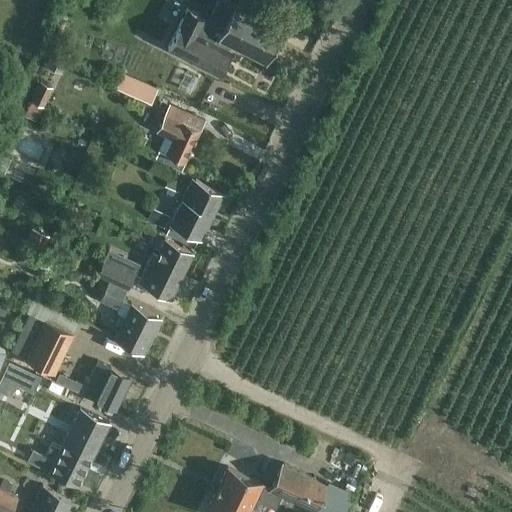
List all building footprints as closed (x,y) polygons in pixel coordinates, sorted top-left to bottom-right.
[(226,0),(218,0),(206,24),(221,32),(217,40),(265,64),(283,28),(226,0)] [(217,40),(221,32),(206,24),(206,26),(202,24),(205,18),(186,9),(166,51),(218,76),(228,54),(214,45),(217,40)] [(55,19),(48,37),(59,41),(65,24),(55,19)] [(61,71),(68,55),(54,48),(46,64),(61,71)] [(179,63),(167,87),(190,98),(202,75),(179,63)] [(122,72),(116,85),(150,101),(156,88),(122,72)] [(36,120),(51,87),(39,82),(24,115),(36,120)] [(159,151),(155,159),(182,172),(205,124),(170,107),(158,132),(174,140),(166,155),(159,151)] [(170,173),(165,184),(177,190),(182,178),(170,173)] [(188,184),(170,222),(200,237),(222,192),(195,179),(191,185),(188,184)] [(33,228),(28,239),(42,246),(48,234),(33,228)] [(143,282),(171,296),(192,252),(164,239),(143,282)] [(20,252),(16,262),(26,267),(31,256),(20,252)] [(105,259),(98,273),(127,288),(134,274),(105,259)] [(118,307),(125,293),(106,283),(99,298),(118,307)] [(115,333),(111,331),(110,333),(114,335),(145,350),(161,317),(130,302),(115,333)] [(30,312),(11,351),(23,357),(55,373),(75,333),(42,318),(30,312)] [(82,314),(79,325),(97,329),(100,319),(82,314)] [(8,359),(0,376),(0,390),(9,395),(15,383),(33,391),(41,375),(8,359)] [(94,368),(82,392),(116,408),(132,376),(111,366),(98,359),(94,368)] [(33,450),(28,460),(77,484),(93,452),(108,420),(80,407),(61,447),(52,443),(46,456),(33,450)] [(0,446),(28,460),(33,450),(0,433),(0,446)] [(342,511),(350,496),(280,462),(268,488),(224,467),(205,507),(214,511),(247,511),(254,499),(272,508),(279,494),(316,511),(342,511)] [(20,463),(14,476),(26,481),(32,468),(20,463)] [(3,476),(0,482),(0,487),(8,492),(13,481),(3,476)] [(41,485),(28,511),(65,511),(71,500),(41,485)] [(0,506),(11,511),(18,497),(8,492),(0,487),(0,506)]
